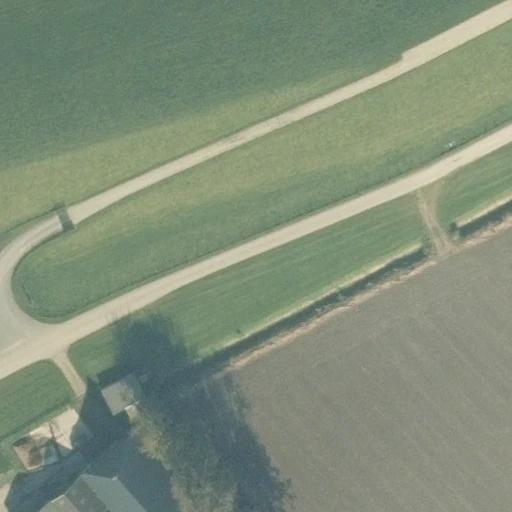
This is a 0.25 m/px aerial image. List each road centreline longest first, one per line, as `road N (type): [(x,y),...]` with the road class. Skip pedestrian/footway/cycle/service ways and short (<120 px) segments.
road 1 (unclassified): [(0,280),(11,252),(65,218),(511,4)]
road 2 (unclassified): [(0,365),(511,131)]
